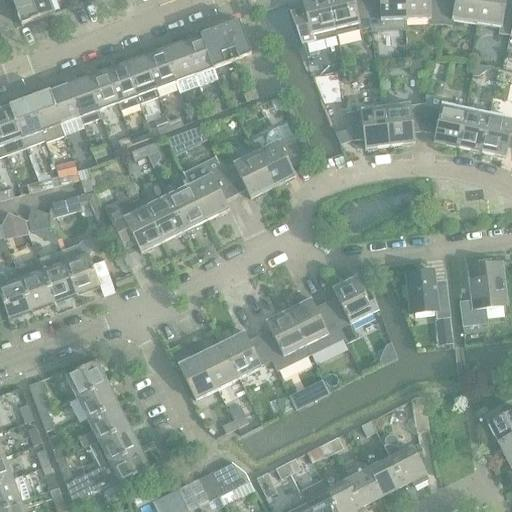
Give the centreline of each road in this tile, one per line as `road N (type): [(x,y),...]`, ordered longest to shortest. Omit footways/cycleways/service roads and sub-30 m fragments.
road 1 (residential): [(301,234),(311,195),(361,174),(430,169),(511,193)]
road 2 (residential): [(511,242),(339,263),(319,256),(301,234)]
road 3 (residential): [(125,323),(301,234)]
road 4 (residential): [(195,0),(17,71)]
road 5 (residential): [(125,323),(191,451)]
road 6 (residential): [(0,368),(125,323)]
